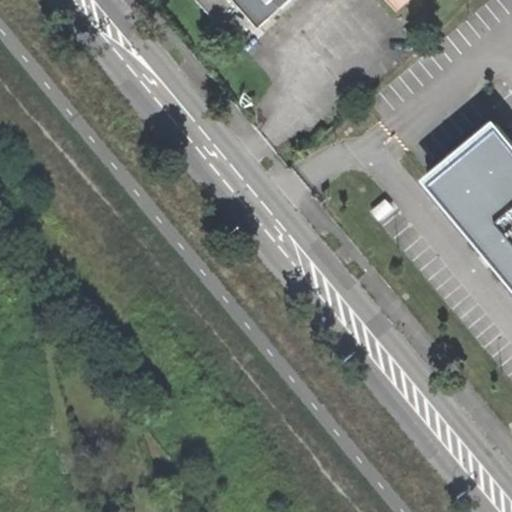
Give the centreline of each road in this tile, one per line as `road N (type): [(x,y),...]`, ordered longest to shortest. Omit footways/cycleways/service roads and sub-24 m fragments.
road 1 (secondary): [(78,0),(507,511)]
road 2 (unknown): [(369,137),(511,310)]
road 3 (unknown): [(369,137),(498,37)]
road 4 (unknown): [(265,223),(369,137)]
